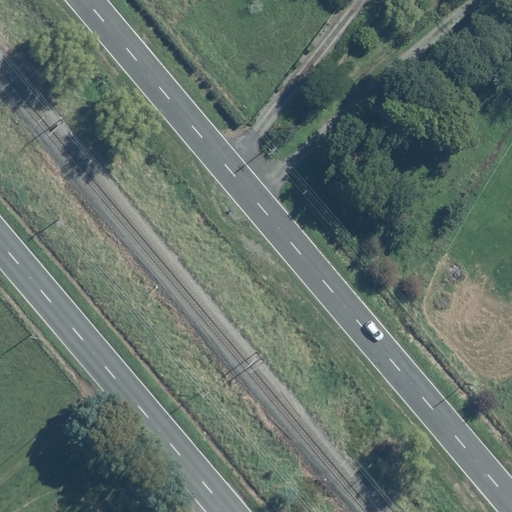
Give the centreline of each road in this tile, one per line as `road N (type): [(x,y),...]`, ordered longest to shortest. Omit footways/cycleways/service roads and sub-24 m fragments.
road 1 (tertiary): [(86,0),(511,504)]
road 2 (secondary): [(0,233),(234,511)]
